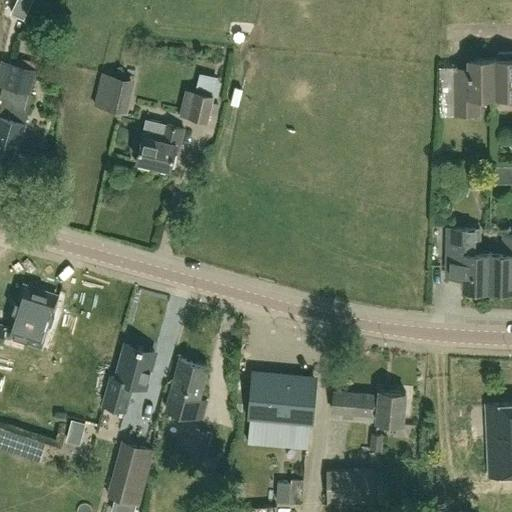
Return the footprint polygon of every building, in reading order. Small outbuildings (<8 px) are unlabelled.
[(24,19),(32,0),(16,0),(11,13),(24,19)] [(511,52),(499,52),(499,58),(495,58),(496,96),(511,96),(511,52)] [(496,96),(495,58),(469,59),(469,67),(454,67),(455,114),(479,114),(479,97),(496,96)] [(11,62),(4,86),(31,93),(37,69),(11,62)] [(129,78),(108,73),(101,105),(122,110),(129,78)] [(0,194),(5,196),(14,165),(26,122),(34,95),(6,88),(0,110),(0,129),(6,131),(0,151),(0,194)] [(194,91),(187,118),(206,122),(212,95),(194,91)] [(146,119),(143,134),(137,160),(171,168),(175,152),(180,154),(185,127),(166,123),(166,124),(146,119)] [(508,183),(507,165),(496,166),(496,183),(508,183)] [(489,290),(490,252),(479,252),(480,228),(448,227),(447,277),(464,278),(464,289),(489,290)] [(504,252),(490,252),(489,290),(511,290),(511,235),(504,235),(504,252)] [(25,285),(12,325),(6,323),(5,326),(0,325),(0,342),(3,333),(40,345),(56,295),(25,285)] [(127,343),(117,378),(112,376),(104,404),(125,410),(133,383),(145,387),(155,351),(127,343)] [(180,358),(170,394),(166,410),(196,418),(203,420),(209,402),(199,399),(208,365),(180,358)] [(249,418),(250,418),(248,442),(309,447),(311,423),(312,424),(316,384),(252,378),(249,418)] [(375,409),(376,398),(374,398),(374,394),(334,390),(332,410),(342,411),(342,416),(353,417),(353,412),(372,414),(373,409),(375,409)] [(376,398),(375,409),(378,410),(377,422),(403,424),(406,392),(380,390),(379,399),(376,398)] [(490,476),(511,474),(511,402),(486,403),(490,476)] [(117,452),(127,415),(104,408),(94,445),(117,452)] [(55,411),(54,420),(65,421),(65,412),(55,411)] [(80,442),(85,423),(73,420),(68,439),(80,442)] [(194,428),(188,449),(205,453),(210,433),(194,428)] [(371,433),(370,449),(382,450),(384,435),(371,433)] [(140,503),(154,448),(130,442),(115,496),(140,503)] [(376,501),(374,468),(325,469),(326,477),(327,502),(376,501)] [(302,503),(304,479),(291,478),(290,502),(302,503)]
